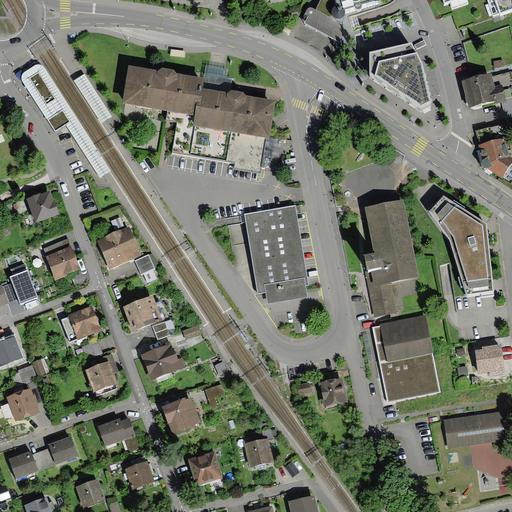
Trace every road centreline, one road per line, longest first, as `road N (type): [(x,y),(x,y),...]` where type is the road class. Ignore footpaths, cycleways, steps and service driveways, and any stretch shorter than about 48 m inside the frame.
road 1 (residential): [(367,422),(306,130),(324,82)]
road 2 (secondary): [(324,82),(241,42),(182,26),(91,13),(33,16)]
road 3 (residential): [(184,511),(100,286)]
road 4 (residential): [(100,286),(43,137),(0,75)]
road 5 (residential): [(449,166),(458,121),(419,0)]
road 6 (residential): [(334,511),(308,483),(188,511)]
road 7 (secondary): [(449,166),(324,82)]
